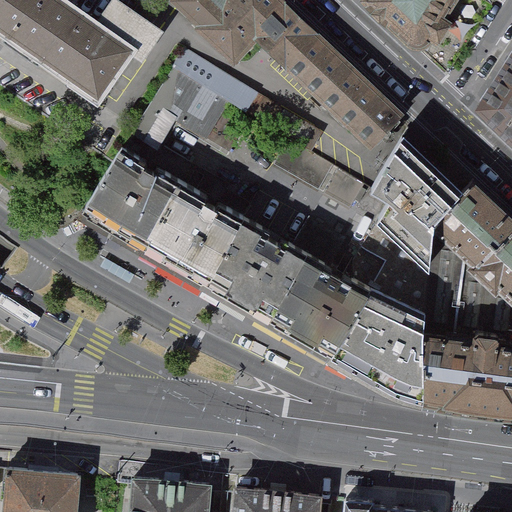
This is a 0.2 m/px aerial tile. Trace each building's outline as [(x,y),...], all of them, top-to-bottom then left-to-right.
[(0,0),(0,39),(99,108),(135,57),(143,63),(165,32),(118,0),(111,0),(97,21),(67,0),(0,0)] [(177,0),(202,23),(200,25),(235,57),(257,33),(377,143),(405,113),(282,0),(177,0)] [(376,0),(423,42),(448,3),(443,0),(376,0)] [(175,63),(233,100),(291,136),(315,150),(326,132),(186,45),(175,63)] [(511,53),(478,106),(511,136),(511,53)] [(233,100),(175,63),(123,145),(150,162),(176,120),(208,140),(233,100)] [(375,186),(393,196),(381,216),(434,266),(439,226),(440,217),(471,187),(409,129),(375,186)] [(359,212),(375,186),(315,150),(291,136),(275,162),(359,212)] [(84,207),(138,239),(176,177),(150,162),(123,145),(113,160),(84,207)] [(138,239),(205,279),(243,215),(176,177),(138,239)] [(511,234),(511,210),(478,179),(471,187),(440,217),(439,226),(483,263),(511,234)] [(205,279),(269,317),(308,251),(243,215),(205,279)] [(381,216),(348,273),(372,287),(429,318),(434,266),(381,216)] [(511,286),(511,234),(483,263),(511,286)] [(372,287),(348,273),(308,251),(269,317),(335,353),(372,287)] [(134,274),(106,259),(101,267),(129,282),(134,274)] [(397,391),(430,404),(428,335),(429,318),(372,287),(335,353),(397,391)] [(430,404),(511,414),(511,345),(505,345),(506,338),(503,335),(486,334),(483,337),(482,341),(428,335),(430,404)] [(75,511),(78,485),(8,478),(4,511),(75,511)] [(205,511),(207,495),(132,488),(129,511),(205,511)] [(286,504),(237,499),(235,511),(317,511),(318,508),(286,504)]
